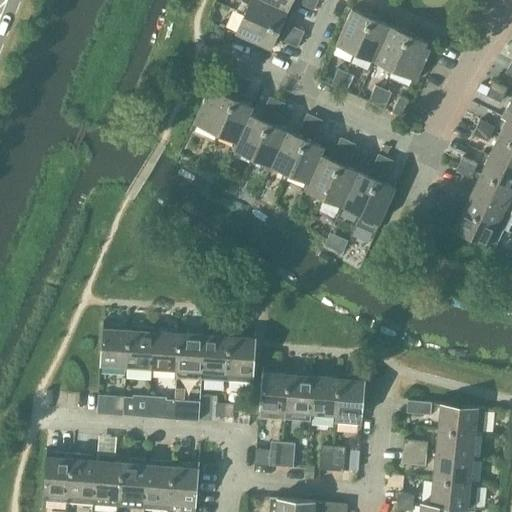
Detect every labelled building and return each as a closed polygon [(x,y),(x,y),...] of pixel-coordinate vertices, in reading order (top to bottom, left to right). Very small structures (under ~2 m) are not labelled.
[(288,11),(262,0),(250,0),(244,14),(280,30),(288,11)] [(293,0),(262,0),(288,11),(293,0)] [(318,3),(312,0),(299,0),(298,3),(315,10),(318,3)] [(355,53),(371,18),(353,9),(337,45),(355,53)] [(280,30),(244,14),(236,34),(271,49),(280,30)] [(374,61),(390,26),(371,18),(355,53),(374,61)] [(285,33),(302,40),(305,32),(289,25),(285,33)] [(393,70),(409,34),(390,26),(374,61),(393,70)] [(302,40),(285,33),(282,40),(298,48),(302,40)] [(409,34),(393,70),(417,81),(431,49),(426,47),(428,43),(409,34)] [(222,85),(228,70),(220,66),(213,83),(222,85)] [(339,89),(347,73),(339,69),(332,86),(339,89)] [(347,73),(339,89),(348,93),(355,76),(347,73)] [(237,93),(244,77),(237,74),(229,90),(237,93)] [(244,77),(237,93),(245,97),(252,81),(244,77)] [(491,88),(505,95),(508,88),(494,81),(491,88)] [(377,106),(384,89),(377,86),(370,102),(377,106)] [(505,95),(491,88),(487,96),(502,103),(505,95)] [(384,89),(377,106),(385,109),(393,93),(384,89)] [(219,134),(234,98),(215,90),(213,94),(208,92),(195,123),(219,134)] [(272,117),(279,101),(271,97),(263,114),(272,117)] [(401,116),(409,100),(400,97),(394,113),(401,116)] [(219,134),(237,142),(238,142),(251,114),(254,107),(234,98),(219,134)] [(279,101),(272,117),(279,120),(286,104),(279,101)] [(253,158),(269,122),(251,114),(238,142),(237,142),(233,149),(253,158)] [(288,131),(272,166),(290,174),(316,117),(308,114),(298,135),(288,131)] [(309,183),(322,154),(325,147),(314,142),(324,121),(316,117),(290,174),(308,182),(309,183)] [(507,120),(499,138),(511,143),(511,121),(504,117),(503,118),(507,120)] [(478,127),(492,134),(495,127),(481,120),(478,127)] [(272,166),(288,131),(269,122),(253,158),(272,166)] [(492,134),(478,127),(474,134),(489,141),(492,134)] [(343,158),(350,142),(342,138),(335,154),(343,158)] [(511,143),(499,138),(490,156),(511,166),(511,143)] [(350,142),(343,158),(350,161),(357,145),(350,142)] [(309,183),(308,182),(305,190),(325,198),(341,163),(322,154),(309,183)] [(380,174),(387,158),(379,155),(372,171),(380,174)] [(482,175),(511,188),(511,166),(490,156),(482,175)] [(460,164),(475,171),(478,164),(464,157),(460,164)] [(387,158),(380,174),(388,178),(395,162),(387,158)] [(341,163),(325,198),(343,206),(359,171),(341,163)] [(472,178),(475,171),(460,164),(457,171),(472,178)] [(359,171),(343,206),(362,215),(377,179),(359,171)] [(473,193),(511,211),(511,188),(482,175),(473,193)] [(377,179),(362,215),(380,223),(396,187),(377,179)] [(504,230),(511,213),(511,211),(473,193),(464,212),(504,230)] [(443,201),(457,208),(461,201),(446,194),(443,201)] [(457,208),(443,201),(440,208),(454,215),(457,208)] [(504,230),(464,212),(455,231),(495,249),(504,230)] [(344,254),(349,241),(342,238),(336,250),(344,254)] [(152,368),(154,332),(155,328),(138,327),(138,331),(129,331),(127,366),(152,368)] [(127,366),(129,331),(103,329),(101,364),(127,366)] [(154,332),(152,368),(177,369),(180,334),(154,332)] [(180,334),(177,369),(202,371),(202,379),(205,336),(180,334)] [(205,336),(202,379),(227,381),(230,337),(205,336)] [(230,337),(227,381),(254,383),(256,339),(230,337)] [(285,422),(285,421),(289,375),(263,373),(259,420),(285,422)] [(285,421),(311,423),(312,413),(314,377),(289,375),(285,421)] [(336,423),(340,379),(314,377),(312,413),(336,415),(335,423),(336,423)] [(340,379),(336,423),(362,425),(365,381),(340,379)] [(124,397),(123,410),(124,410),(124,415),(136,416),(137,395),(134,395),(134,397),(124,397)] [(123,410),(124,397),(117,396),(116,410),(123,410)] [(175,414),(176,400),(167,400),(166,413),(175,414)] [(176,400),(175,414),(184,414),(185,401),(176,400)] [(431,415),(433,403),(409,401),(408,412),(431,415)] [(225,417),(226,403),(217,403),(216,417),(225,417)] [(234,404),(226,403),(225,417),(234,417),(234,404)] [(440,430),(475,434),(475,433),(483,435),(486,408),(442,404),(440,430)] [(437,455),(473,459),(475,434),(440,430),(437,455)] [(404,451),(427,454),(429,442),(405,439),(404,451)] [(282,466),(284,443),(272,442),(270,465),(282,466)] [(284,443),(282,466),(294,467),(296,443),(284,443)] [(332,470),(334,447),(322,445),(320,469),(332,470)] [(334,447),(332,470),(344,471),(345,471),(346,448),(334,447)] [(351,451),(350,471),(358,471),(359,471),(360,451),(351,451)] [(426,466),(427,454),(404,451),(402,463),(426,466)] [(70,503),(74,454),(47,452),(44,501),(70,503)] [(94,505),(98,461),(91,460),(92,456),(74,454),(70,503),(94,505)] [(470,483),(473,459),(437,455),(435,480),(478,484),(470,483)] [(120,507),(123,463),(115,462),(115,458),(105,457),(105,462),(98,461),(94,505),(120,507)] [(131,464),(123,463),(120,507),(144,509),(148,465),(142,464),(142,460),(132,459),(131,464)] [(148,465),(144,509),(170,511),(173,467),(174,462),(155,461),(155,465),(148,465)] [(173,467),(170,511),(177,511),(196,511),(200,469),(192,468),(192,464),(182,463),(182,468),(173,467)] [(466,508),(466,509),(467,509),(475,509),(478,484),(435,480),(432,504),(432,505),(466,508)] [(398,501),(414,503),(415,495),(399,494),(398,501)] [(269,511),(313,511),(315,501),(271,498),(269,511)] [(413,511),(414,503),(398,501),(398,509),(413,511)] [(347,511),(348,504),(325,502),(323,511),(347,511)] [(432,505),(432,504),(423,503),(421,511),(465,511),(466,509),(466,508),(432,505)]
